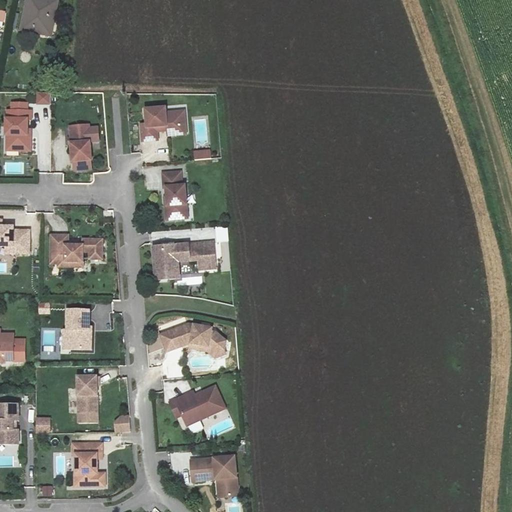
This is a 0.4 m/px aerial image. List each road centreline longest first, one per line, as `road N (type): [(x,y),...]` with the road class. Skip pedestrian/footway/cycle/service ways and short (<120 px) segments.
road 1 (track): [(494,511),(500,287),(475,185),(411,0)]
road 2 (residential): [(158,486),(149,459),(127,194)]
road 3 (residential): [(127,194),(0,191)]
